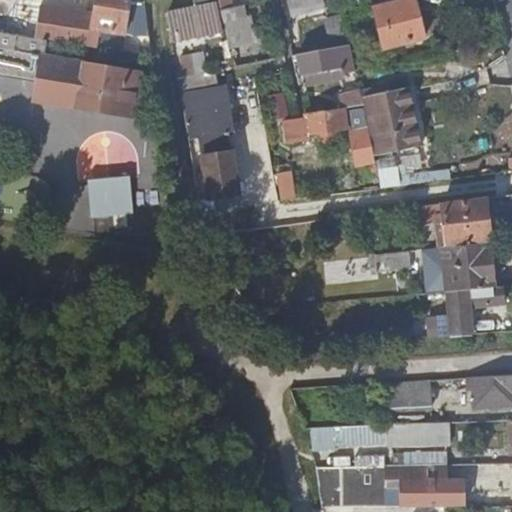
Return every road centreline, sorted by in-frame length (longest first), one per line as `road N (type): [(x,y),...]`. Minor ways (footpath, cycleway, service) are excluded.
road 1 (track): [(187,260),(186,303),(197,331),(216,352),(249,368),(283,375),(511,358)]
road 2 (track): [(283,375),(276,401),(299,511)]
